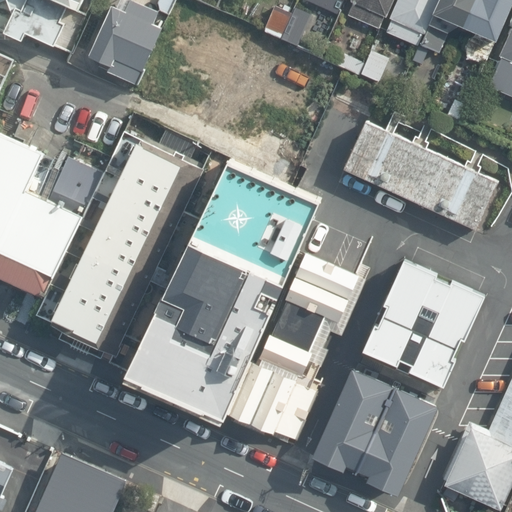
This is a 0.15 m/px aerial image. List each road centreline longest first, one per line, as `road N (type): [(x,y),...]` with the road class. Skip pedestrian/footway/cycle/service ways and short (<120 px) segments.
road 1 (tertiary): [(0,368),(321,511)]
road 2 (residential): [(0,44),(121,96)]
